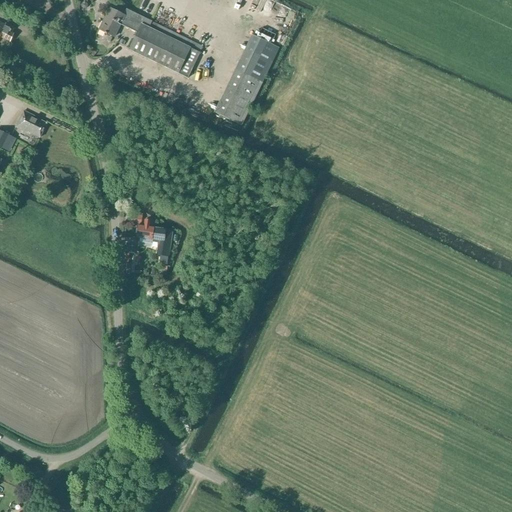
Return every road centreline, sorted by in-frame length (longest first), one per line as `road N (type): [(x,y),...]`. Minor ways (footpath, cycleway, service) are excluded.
road 1 (unclassified): [(137,414),(124,384),(107,176),(63,0)]
road 2 (unclassified): [(280,511),(172,453),(137,414)]
road 3 (unclassified): [(137,414),(74,459),(46,459),(0,438)]
